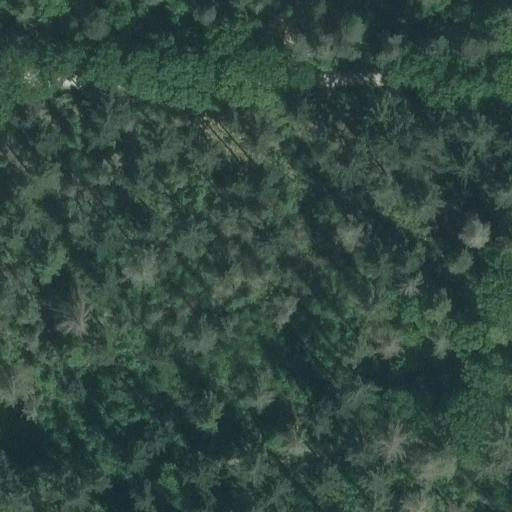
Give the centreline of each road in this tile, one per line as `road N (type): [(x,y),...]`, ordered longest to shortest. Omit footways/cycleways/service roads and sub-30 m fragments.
road 1 (track): [(0,81),(511,80)]
road 2 (track): [(167,511),(442,438),(511,430)]
